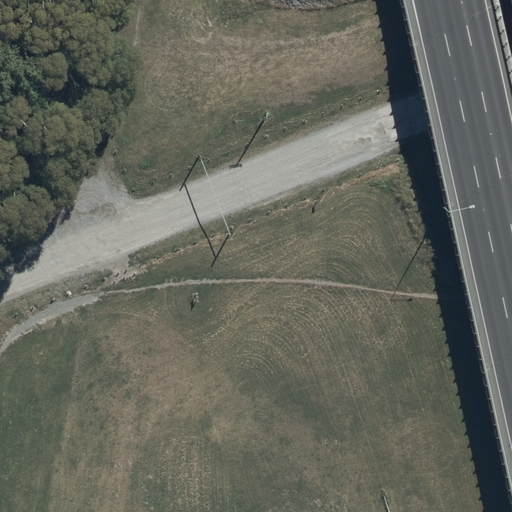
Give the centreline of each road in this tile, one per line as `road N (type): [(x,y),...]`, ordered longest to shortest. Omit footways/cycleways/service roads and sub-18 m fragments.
road 1 (unclassified): [(511,70),(0,284)]
road 2 (motorway): [(511,285),(449,0)]
